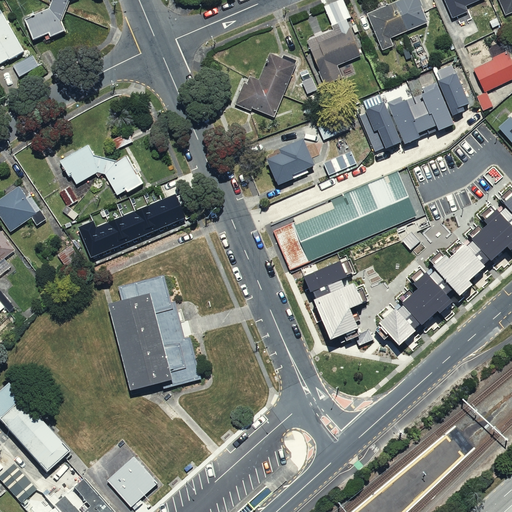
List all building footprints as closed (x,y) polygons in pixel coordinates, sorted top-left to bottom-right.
[(51,0),(49,7),(22,21),(33,42),(49,34),(51,39),(65,32),(59,21),(68,0),(51,0)] [(357,56),(335,0),(321,6),(330,29),(304,40),(322,86),(340,79),(335,65),(357,56)] [(416,0),(393,0),(363,13),(379,52),(392,47),(388,37),(425,22),(416,0)] [(443,0),(452,19),(468,12),(466,6),(479,0),(443,0)] [(511,0),(498,0),(504,15),(511,11),(511,0)] [(24,50),(0,3),(0,60),(1,62),(24,50)] [(494,60),(474,69),(485,92),(511,79),(511,60),(508,51),(493,58),(494,60)] [(269,121),(293,63),(267,52),(254,80),(243,75),(230,104),(269,121)] [(37,68),(30,55),(9,66),(17,80),(37,68)] [(442,84),(439,85),(454,121),(466,116),(464,111),(471,108),(453,67),(437,74),(442,84)] [(402,100),(388,106),(406,149),(421,143),(420,140),(438,133),(440,137),(455,129),(437,88),(424,93),(425,96),(404,104),(402,100)] [(487,92),(477,97),(483,111),(493,106),(487,92)] [(403,147),(385,106),(366,114),(367,115),(361,118),(376,155),(387,150),(389,153),(403,147)] [(321,141),(352,128),(344,110),(313,123),(321,141)] [(511,114),(498,127),(511,142),(511,114)] [(315,165),(303,139),(279,149),(281,153),(267,160),(278,186),(295,178),(293,175),(315,165)] [(142,184),(127,153),(115,158),(95,153),(90,143),(59,159),(69,177),(73,174),(78,185),(103,172),(108,173),(119,196),(142,184)] [(351,151),(324,163),(329,175),(356,163),(351,151)] [(398,171),(331,200),(332,202),(293,218),(295,222),(274,231),(290,270),(417,216),(398,171)] [(26,197),(19,186),(0,199),(0,216),(10,232),(32,217),(37,225),(46,219),(30,195),(26,197)] [(77,200),(69,186),(59,192),(67,206),(77,200)] [(176,194),(161,200),(171,224),(186,218),(176,194)] [(376,329),(385,339),(390,335),(399,345),(416,330),(414,328),(420,323),(422,324),(438,311),(441,314),(454,302),(447,294),(453,289),(460,296),(473,285),(469,281),(485,267),(483,265),(490,259),(492,260),(507,247),(511,251),(511,249),(511,194),(502,203),(505,207),(501,211),(497,207),(482,221),(486,225),(471,238),(473,240),(467,246),(465,244),(452,256),(449,252),(433,266),(437,270),(430,276),(426,272),(413,284),(418,289),(413,293),(410,289),(400,298),(403,302),(402,303),(404,305),(397,311),(395,309),(380,323),(381,324),(376,329)] [(161,200),(148,206),(158,230),(171,224),(161,200)] [(135,211),(145,235),(158,230),(148,206),(135,211)] [(122,217),(132,240),(145,235),(135,211),(122,217)] [(122,217),(109,222),(119,245),(132,240),(122,217)] [(94,221),(78,227),(90,257),(106,251),(96,227),(94,221)] [(96,227),(106,251),(119,245),(109,222),(96,227)] [(0,264),(15,255),(0,233),(0,264)] [(80,266),(68,244),(54,252),(66,273),(80,266)] [(341,260),(303,276),(310,292),(312,291),(316,299),(314,300),(330,339),(343,334),(346,340),(355,337),(359,345),(372,340),(368,330),(359,334),(353,321),(359,319),(354,306),(367,301),(362,288),(357,290),(354,283),(344,287),(341,280),(355,274),(348,259),(342,262),(341,260)] [(113,303),(108,304),(129,390),(162,383),(163,389),(202,379),(192,340),(190,340),(189,336),(185,337),(175,301),(172,302),(164,275),(119,287),(122,300),(113,303)] [(0,393),(0,422),(48,477),(72,456),(9,386),(0,393)] [(133,457),(107,480),(131,507),(157,483),(133,457)] [(14,465),(0,477),(0,481),(22,505),(38,491),(14,465)] [(55,506),(60,511),(114,511),(84,478),(55,506)]
